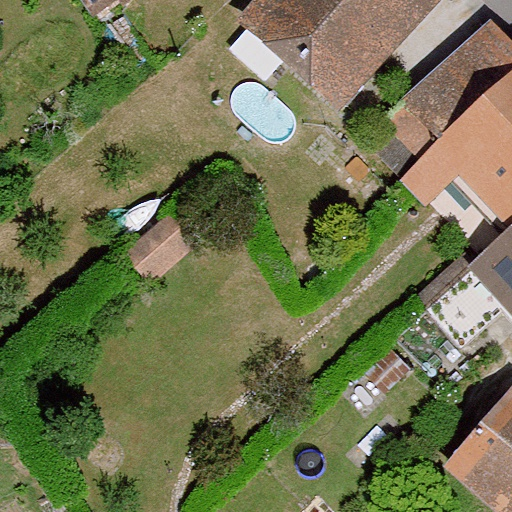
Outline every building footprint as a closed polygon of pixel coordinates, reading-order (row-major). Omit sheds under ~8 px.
[(116,0),(129,16),(140,0),(116,0)] [(344,118),(449,0),(247,0),(232,17),(344,118)] [(464,181),(511,232),(511,37),(497,21),(384,123),(422,166),(398,188),(426,217),(464,181)] [(151,292),(203,249),(174,214),(122,257),(151,292)] [(511,238),(473,272),(511,316),(511,238)] [(511,511),(511,396),(445,473),(490,511),(511,511)]
